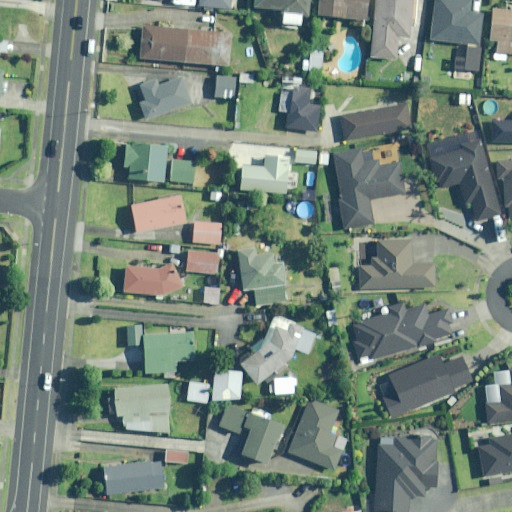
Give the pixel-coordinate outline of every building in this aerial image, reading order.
[(217,0),(183,0),(183,16),(217,17),(217,0)] [(296,0),(240,0),(239,18),(294,23),(296,0)] [(352,0),(304,0),(303,27),(351,30),(352,0)] [(380,69),(383,43),(396,44),(399,0),(361,0),(356,67),(380,69)] [(455,53),(455,49),(464,50),(466,24),(457,24),(458,7),(418,4),(414,50),(455,53)] [(473,49),(481,49),(480,62),(504,63),(505,51),(511,50),(511,20),(475,18),(473,49)] [(208,42),(126,35),(123,67),(205,74),(208,42)] [(324,49),(311,48),(307,80),(321,81),(324,49)] [(303,77),(279,76),(279,84),(302,85),(303,77)] [(122,95),(129,111),(122,113),(127,128),(174,111),(170,98),(161,78),(122,95)] [(220,85),(200,84),(199,108),(218,109),(220,85)] [(470,94),(459,94),(458,105),(470,105),(470,94)] [(302,138),(304,118),(293,117),(294,98),(277,97),(276,116),(274,116),(273,136),(302,138)] [(274,100),(265,99),(263,121),(272,122),(274,100)] [(390,113),(324,125),(329,153),(395,142),(390,113)] [(511,156),(511,130),(476,130),(475,156),(511,156)] [(483,226),(480,215),(483,214),(464,148),(437,156),(439,163),(412,169),(420,201),(441,196),(451,235),(483,226)] [(153,154),(134,153),(132,188),(151,190),(153,154)] [(384,172),(351,176),(349,158),(317,162),(327,239),(358,235),(355,210),(389,205),(384,172)] [(274,203),(275,181),(277,166),(248,164),(247,173),(226,172),(224,201),(274,203)] [(486,219),(492,218),(494,238),(511,236),(511,167),(483,169),(486,219)] [(180,171),(154,169),(152,191),(177,193),(180,171)] [(107,196),(99,193),(93,206),(101,210),(107,196)] [(165,203),(114,214),(121,244),(171,233),(165,203)] [(207,229),(177,228),(176,252),(206,254),(207,229)] [(362,247),(363,275),(342,275),(342,299),(419,299),(419,275),(404,275),(404,247),(362,247)] [(228,300),(240,299),(241,317),(272,314),(270,295),(266,256),(223,260),(228,300)] [(203,261),(171,260),(170,283),(202,284),(203,261)] [(340,281),(337,267),(327,269),(330,283),(340,281)] [(162,283),(111,276),(108,303),(154,303),(168,298),(162,283)] [(206,296),(186,296),(185,313),(206,314),(206,296)] [(392,313),(372,317),(373,322),(348,328),(349,335),(337,338),(346,372),(440,346),(431,313),(417,317),(416,311),(393,317),(392,313)] [(279,367),(279,365),(282,360),(294,363),(304,341),(260,323),(247,355),(225,371),(242,394),(279,367)] [(179,342),(128,342),(128,386),(151,383),(160,381),(163,371),(174,371),(179,342)] [(381,401),(366,407),(376,430),(456,394),(450,379),(451,379),(445,366),(428,373),(422,360),(373,383),(381,401)] [(511,375),(493,378),(495,394),(483,395),(484,410),(468,412),(471,433),(511,428),(511,375)] [(325,383),(315,377),(308,388),(318,395),(325,383)] [(227,382),(198,382),(197,410),(227,410),(227,382)] [(283,387),(258,387),(259,403),(283,402),(283,387)] [(194,388),(173,390),(170,410),(193,413),(194,388)] [(101,427),(109,426),(107,437),(151,445),(155,422),(154,422),(153,394),(99,398),(101,427)] [(300,475),(302,470),(317,478),(327,459),(319,455),(324,445),(315,441),(325,421),(294,407),(269,460),(300,475)] [(201,436),(229,449),(224,460),(252,472),(266,436),(239,425),(238,427),(211,414),(201,436)] [(511,439),(476,445),(477,452),(461,455),(465,486),(511,479),(511,439)] [(422,444),(381,442),(380,454),(361,454),(359,511),(392,511),(393,507),(405,504),(411,504),(411,499),(421,493),(422,444)] [(174,458),(149,457),(148,471),(173,473),(174,458)] [(145,466),(87,474),(91,505),(149,497),(145,466)]
